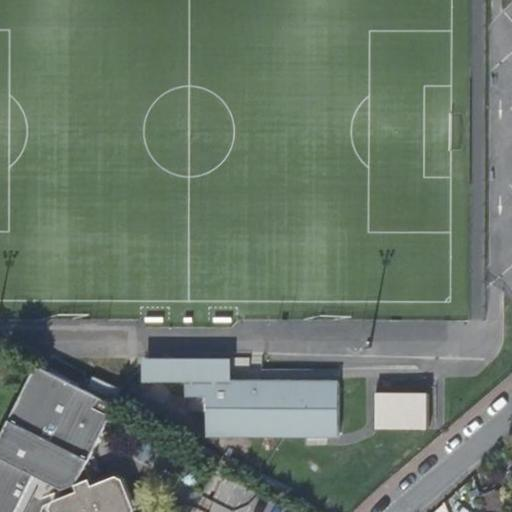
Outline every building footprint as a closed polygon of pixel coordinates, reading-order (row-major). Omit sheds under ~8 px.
[(187,382),(232,381),(232,358),(144,357),(144,382),(187,382)] [(46,368),(83,382),(87,373),(49,359),(46,368)] [(121,409),(43,367),(0,446),(0,511),(19,511),(40,474),(66,489),(80,483),(83,490),(55,505),(58,511),(145,511),(125,471),(99,483),(91,464),(121,409)] [(343,435),(340,379),(232,381),(187,382),(187,396),(208,396),(208,437),(343,435)] [(430,428),(430,390),(379,391),(379,428),(430,428)] [(502,511),(494,491),(479,496),(485,511),(502,511)]
